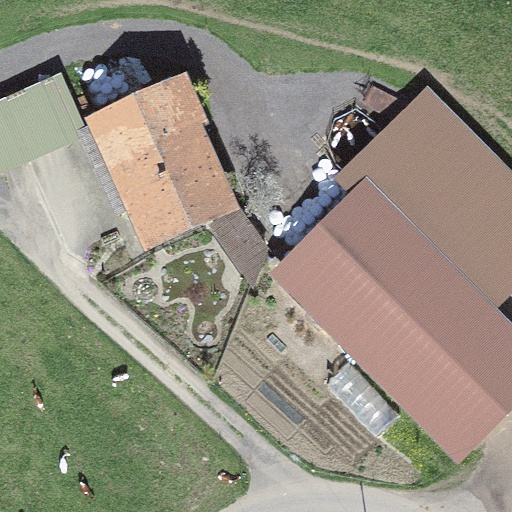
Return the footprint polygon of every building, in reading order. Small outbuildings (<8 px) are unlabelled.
[(0,175),(79,138),(76,130),(86,125),(83,119),(60,71),(0,99),(0,175)] [(186,73),(83,119),(86,125),(76,130),(79,138),(114,217),(125,212),(142,250),(204,223),(238,208),(200,122),(206,119),(186,73)] [(511,294),(511,170),(428,85),(334,178),(349,193),(365,176),(497,309),(511,294)] [(511,324),(497,309),(365,176),(349,193),(280,261),(266,274),(355,363),(457,466),(511,411),(511,324)] [(238,208),(204,223),(251,286),(269,249),(238,208)]
